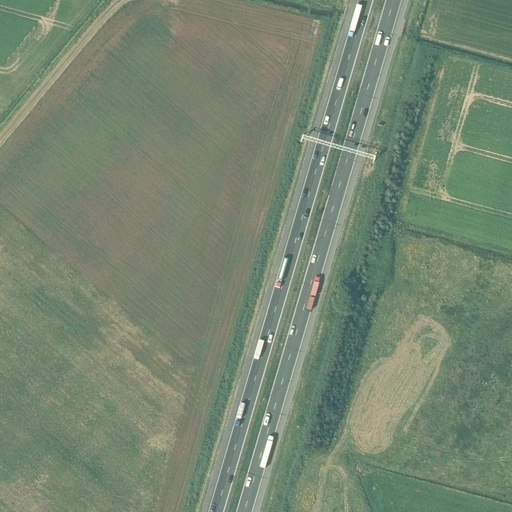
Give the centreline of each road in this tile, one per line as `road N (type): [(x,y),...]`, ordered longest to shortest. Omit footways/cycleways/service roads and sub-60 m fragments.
road 1 (motorway): [(244,511),(394,0)]
road 2 (motorway): [(362,0),(213,511)]
